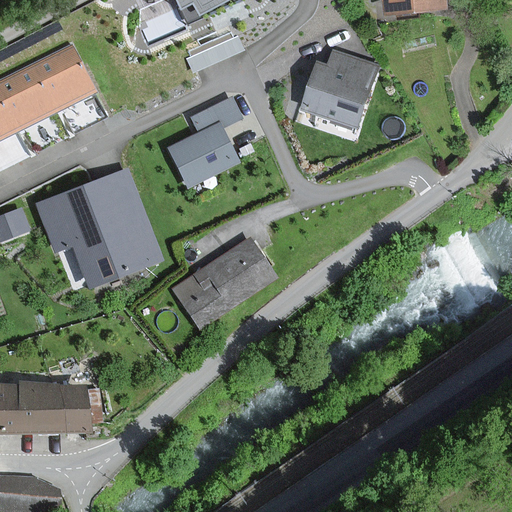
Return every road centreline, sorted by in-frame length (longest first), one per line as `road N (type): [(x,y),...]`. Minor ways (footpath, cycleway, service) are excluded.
road 1 (residential): [(437,191),(403,176),(307,194),(244,85),(219,84),(0,187)]
road 2 (residential): [(76,468),(115,453),(437,191)]
road 3 (secondary): [(511,355),(283,511)]
